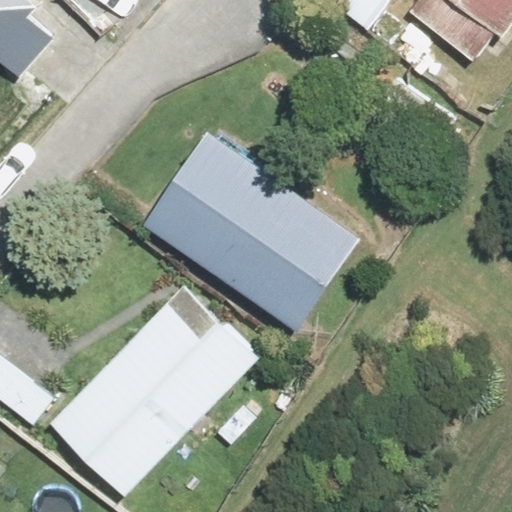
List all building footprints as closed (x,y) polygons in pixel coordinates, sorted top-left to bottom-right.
[(28,0),(0,0),(0,63),(15,78),(61,31),(28,0)] [(511,0),(394,0),(482,61),(511,17),(511,0)] [(207,128),(141,223),(297,330),(362,234),(207,128)] [(180,276),(47,415),(128,492),(261,353),(180,276)] [(261,419),(228,457),(256,481),(289,443),(261,419)]
